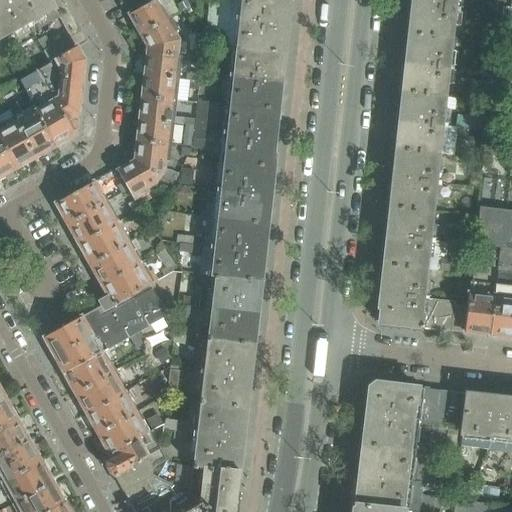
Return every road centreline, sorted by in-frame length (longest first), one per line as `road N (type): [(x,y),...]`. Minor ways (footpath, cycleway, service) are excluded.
road 1 (tertiary): [(339,0),(278,511)]
road 2 (tertiary): [(326,347),(364,0)]
road 3 (residential): [(3,212),(100,151),(111,52),(86,0)]
road 4 (residential): [(104,511),(0,326)]
road 5 (tertiary): [(302,511),(326,347)]
road 6 (residential): [(354,351),(511,369)]
